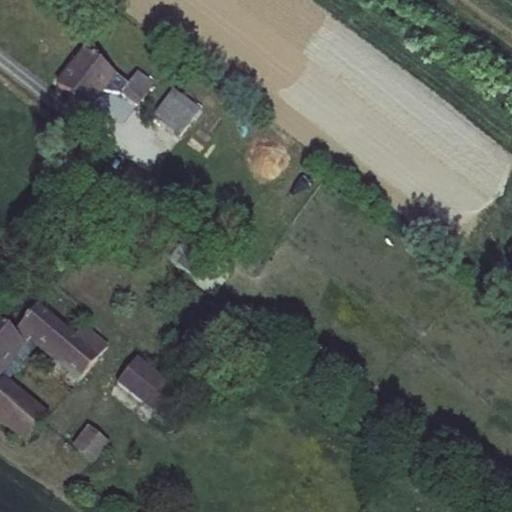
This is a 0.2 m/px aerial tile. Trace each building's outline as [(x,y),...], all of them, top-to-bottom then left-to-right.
[(121,103),(141,73),(132,66),(123,76),(81,46),(55,80),(81,102),(95,83),(121,103)] [(149,79),(141,73),(121,103),(127,108),(149,79)] [(152,116),(179,139),(202,112),(174,89),(152,116)] [(35,300),(12,325),(74,372),(104,337),(79,318),(70,327),(35,300)] [(0,322),(0,365),(22,339),(0,322)] [(116,456),(176,379),(123,340),(64,415),(74,423),(108,451),(116,456)] [(6,375),(0,381),(0,414),(24,435),(46,409),(6,375)] [(108,451),(74,423),(61,439),(96,467),(108,451)]
